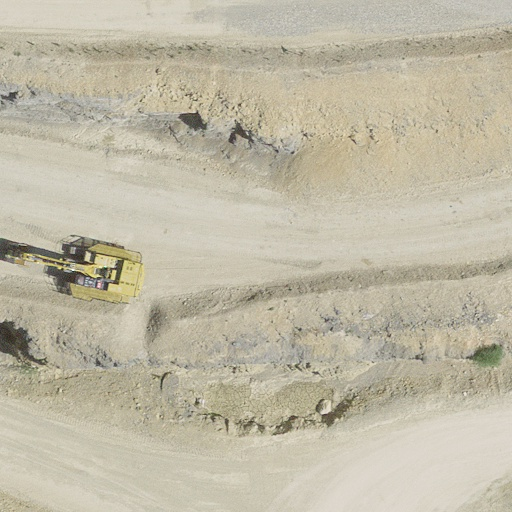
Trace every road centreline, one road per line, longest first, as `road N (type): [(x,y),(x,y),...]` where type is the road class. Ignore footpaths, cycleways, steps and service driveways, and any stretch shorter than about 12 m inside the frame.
road 1 (track): [(511,210),(260,255),(0,226)]
road 2 (track): [(485,0),(163,28),(0,24)]
road 3 (track): [(205,511),(0,451)]
road 4 (track): [(344,511),(358,490),(440,449),(511,435)]
